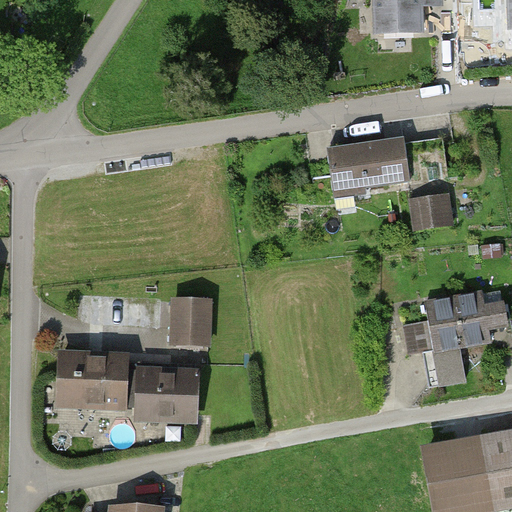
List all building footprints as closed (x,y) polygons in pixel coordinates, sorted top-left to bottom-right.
[(444,0),(373,0),(374,37),(428,36),(427,8),(445,8),(444,0)] [(404,139),(329,150),(336,202),(370,197),(369,190),(410,184),(404,139)] [(450,195),(410,202),(415,234),(456,228),(450,195)] [(486,291),(424,302),(428,324),(403,328),(408,357),(434,352),(441,390),(469,385),(462,349),(492,343),(490,330),(511,327),(507,302),(489,305),(486,291)] [(216,302),(174,300),(171,348),(213,350),(216,302)] [(135,353),(60,352),(59,408),(138,409),(138,422),(199,423),(200,369),(135,368),(135,353)] [(511,511),(511,431),(424,447),(437,511),(501,511),(511,510),(511,511)] [(111,511),(167,511),(168,508),(113,502),(111,511)]
